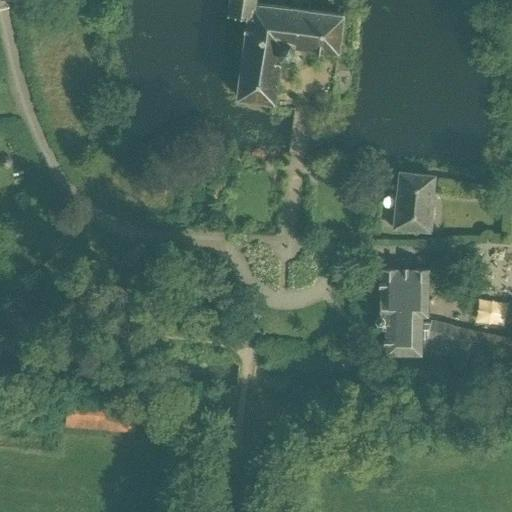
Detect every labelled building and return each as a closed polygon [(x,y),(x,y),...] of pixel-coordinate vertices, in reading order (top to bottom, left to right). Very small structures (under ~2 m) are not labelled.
[(339,51),(344,14),(308,10),(293,8),(257,3),(257,0),(229,0),(228,12),(249,14),(238,96),(276,101),(282,56),(289,57),(292,55),(294,53),(295,46),(294,45),(339,51)] [(430,232),(435,177),(400,173),(395,228),(430,232)] [(429,317),(429,270),(383,269),(383,301),(382,301),(382,314),(379,314),(376,317),(376,319),(376,322),(378,324),(380,324),(380,330),(384,330),(384,356),(423,356),(423,317),(429,317)] [(511,368),(511,338),(431,320),(425,349),(511,368)] [(135,433),(137,411),(110,408),(111,396),(68,392),(65,427),(135,433)]
